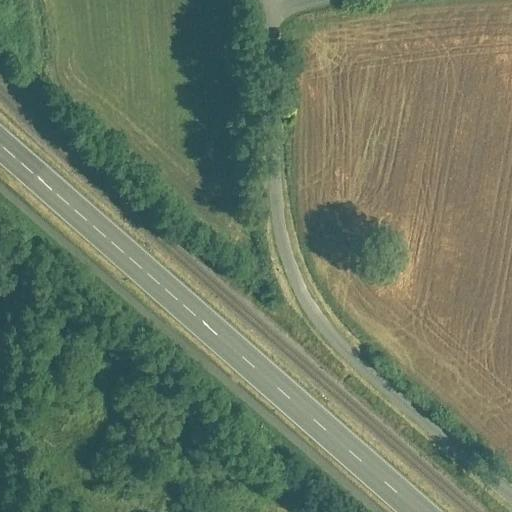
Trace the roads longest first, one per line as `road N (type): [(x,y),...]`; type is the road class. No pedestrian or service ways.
road 1 (unclassified): [(252,0),(267,199),(292,283),(332,346),(511,502)]
road 2 (primary): [(0,148),(415,511)]
